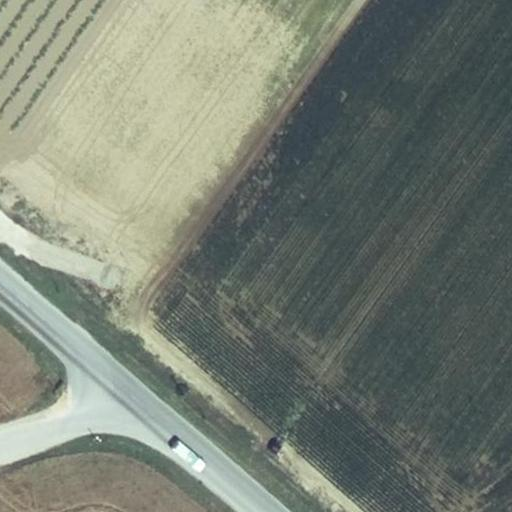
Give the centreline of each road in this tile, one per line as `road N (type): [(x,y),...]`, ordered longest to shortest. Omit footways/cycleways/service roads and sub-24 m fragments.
road 1 (tertiary): [(123,389),(268,511)]
road 2 (tertiary): [(0,284),(123,389)]
road 3 (unclassified): [(0,445),(88,413),(123,389)]
